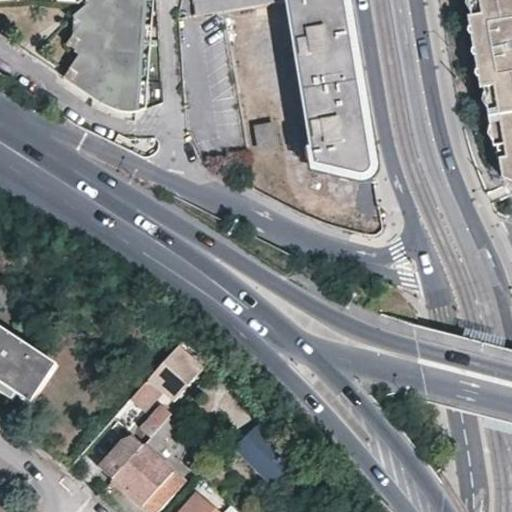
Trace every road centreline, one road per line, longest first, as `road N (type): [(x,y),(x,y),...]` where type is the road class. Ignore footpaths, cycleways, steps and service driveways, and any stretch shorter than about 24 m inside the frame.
road 1 (primary): [(380,262),(58,131),(0,129)]
road 2 (tertiary): [(511,324),(445,149),(417,0)]
road 3 (tertiary): [(392,342),(344,322),(192,228),(119,216)]
road 4 (tertiary): [(364,0),(388,144),(420,243)]
road 5 (tertiary): [(434,283),(467,432),(473,511)]
road 6 (primary): [(247,332),(354,445),(394,473)]
road 7 (tertiary): [(322,356),(511,400)]
road 8 (primary): [(394,473),(392,437),(322,356)]
road 9 (primary): [(233,299),(119,216)]
road 10 (tertiary): [(511,373),(392,342)]
